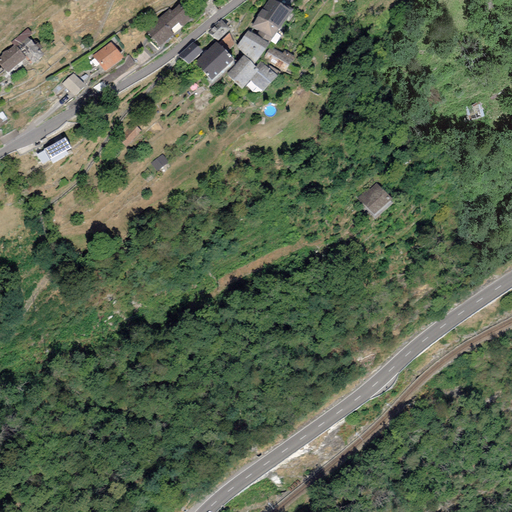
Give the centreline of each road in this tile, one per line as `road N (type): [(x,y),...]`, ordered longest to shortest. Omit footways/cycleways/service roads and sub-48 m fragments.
road 1 (secondary): [(511,279),(205,511)]
road 2 (unclassified): [(240,0),(149,68),(0,154)]
